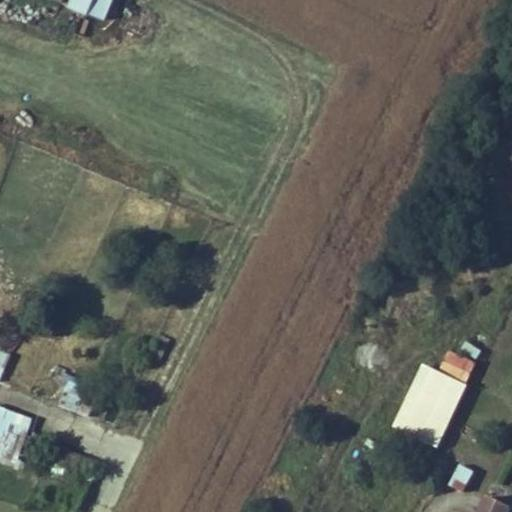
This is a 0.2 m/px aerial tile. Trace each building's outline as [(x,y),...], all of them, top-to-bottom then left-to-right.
[(71,0),(68,10),(105,23),(113,0),(71,0)] [(449,350),(439,369),(466,383),(476,364),(449,350)] [(0,351),(0,381),(2,382),(9,353),(0,351)] [(393,429),(438,450),(468,386),(423,365),(393,429)] [(63,412),(99,412),(99,380),(63,380),(63,412)] [(30,420),(0,409),(0,427),(17,434),(24,437),(30,420)] [(17,434),(0,427),(0,437),(14,442),(17,434)] [(61,450),(54,467),(93,482),(100,465),(61,450)] [(457,465),(448,486),(463,493),(472,473),(457,465)] [(473,511),(470,510),(469,511),(507,511),(510,507),(488,496),(479,511),(473,511)]
